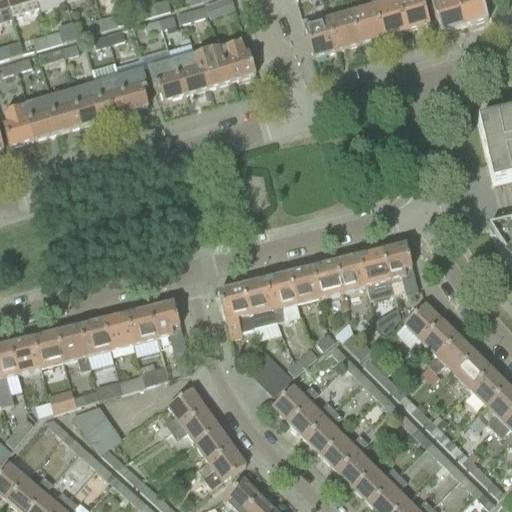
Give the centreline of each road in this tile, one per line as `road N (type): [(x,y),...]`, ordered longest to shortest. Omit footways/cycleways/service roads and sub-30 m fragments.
road 1 (residential): [(0,208),(300,116)]
road 2 (residential): [(326,511),(260,448),(209,374),(188,272)]
road 3 (residential): [(188,272),(428,214)]
road 4 (residential): [(0,323),(188,272)]
road 5 (residential): [(511,350),(444,272),(428,214)]
road 6 (residential): [(428,214),(405,86)]
road 7 (residential): [(253,0),(300,116)]
